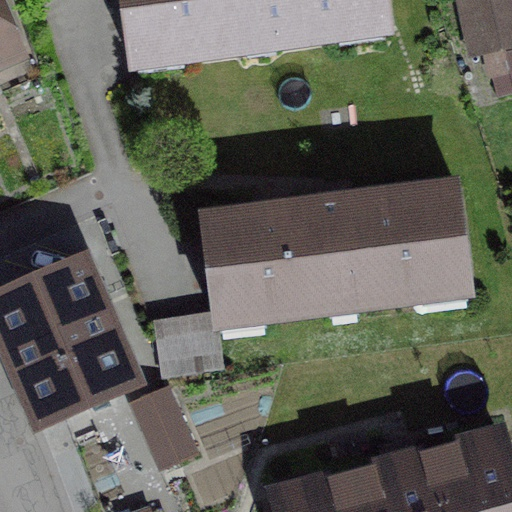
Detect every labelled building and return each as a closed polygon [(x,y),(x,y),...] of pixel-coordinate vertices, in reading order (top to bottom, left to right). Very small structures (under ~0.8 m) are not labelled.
[(383,0),(120,0),(130,73),(389,38),(383,0)] [(511,0),(476,0),(458,4),(471,62),(511,52),(511,0)] [(0,11),(0,87),(27,77),(0,11)] [(460,186),(199,218),(213,325),(474,293),(460,186)] [(91,256),(0,295),(0,357),(32,432),(145,384),(91,256)] [(209,322),(156,329),(161,369),(214,362),(209,322)] [(511,511),(511,471),(502,433),(273,494),(277,511),(511,511)]
